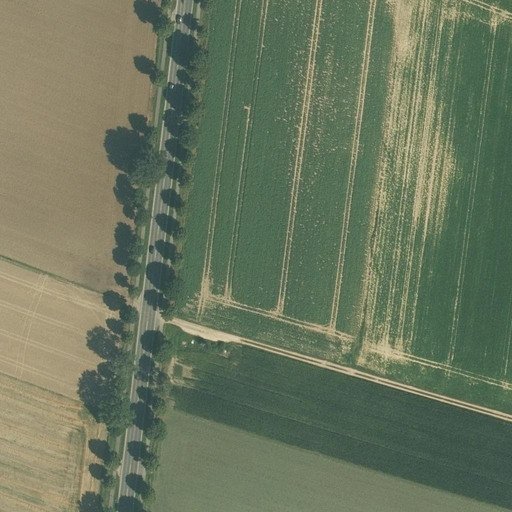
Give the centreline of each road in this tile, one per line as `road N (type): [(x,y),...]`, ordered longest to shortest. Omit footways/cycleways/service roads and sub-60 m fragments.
road 1 (primary): [(124,511),(185,0)]
road 2 (track): [(148,311),(511,421)]
road 3 (track): [(148,311),(0,258)]
